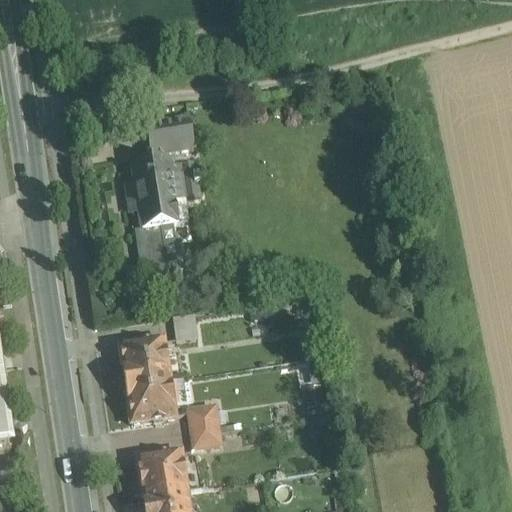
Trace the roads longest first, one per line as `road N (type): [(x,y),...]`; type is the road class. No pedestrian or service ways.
road 1 (residential): [(23,123),(373,63),(511,26)]
road 2 (tertiary): [(79,511),(23,123)]
road 3 (tertiary): [(23,123),(3,0)]
